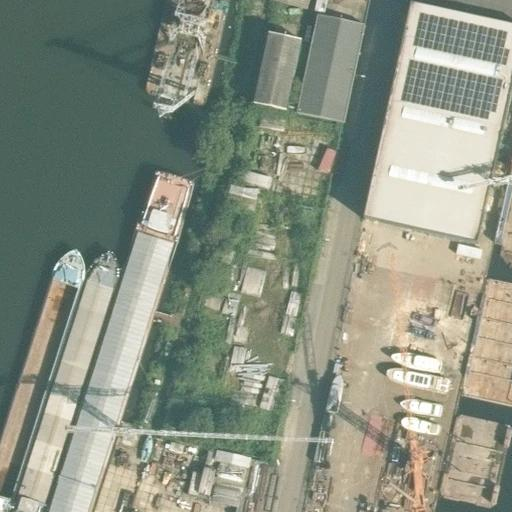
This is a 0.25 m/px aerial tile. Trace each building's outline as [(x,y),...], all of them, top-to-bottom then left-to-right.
[(511,0),(410,0),(410,1),(511,22),(511,0)] [(511,94),(511,28),(412,7),(365,221),(479,246),(511,94)] [(365,26),(318,17),(297,114),(345,124),(365,26)] [(284,111),(300,40),(267,33),(252,104),(284,111)] [(207,348),(205,362),(218,363),(220,350),(207,348)] [(199,499),(244,508),(254,458),(208,449),(199,499)] [(373,499),(402,501),(404,478),(375,476),(373,499)]
